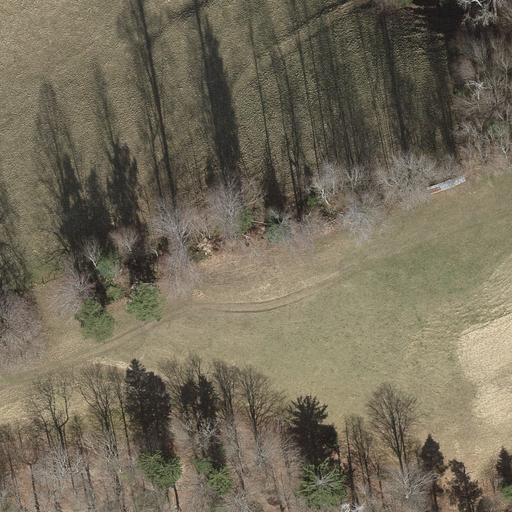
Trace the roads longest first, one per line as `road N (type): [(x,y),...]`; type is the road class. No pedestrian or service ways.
road 1 (track): [(0,379),(161,315),(284,304),(413,230),(511,195)]
road 2 (track): [(21,370),(63,364),(110,371),(261,419),(329,455),(391,511)]
